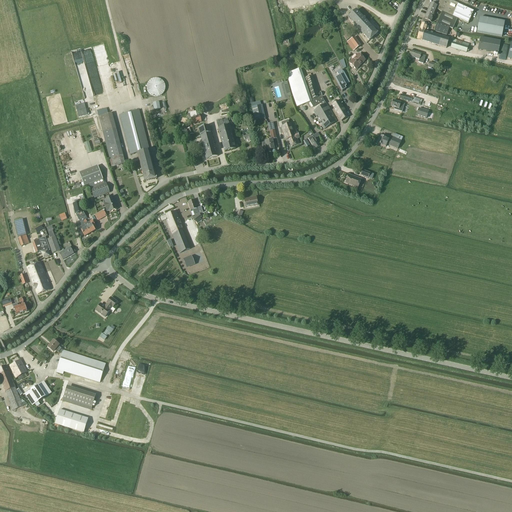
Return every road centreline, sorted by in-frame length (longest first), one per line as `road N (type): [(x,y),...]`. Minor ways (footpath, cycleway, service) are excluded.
road 1 (unclassified): [(0,336),(33,314),(162,182),(297,162),(329,147),(356,109),(401,0)]
road 2 (unclassified): [(423,0),(380,103),(344,159),(312,177),(181,195),(101,263)]
road 3 (unclassified): [(511,378),(144,295),(101,263)]
road 4 (unclassified): [(101,263),(47,326),(0,356)]
road 5 (unknown): [(39,308),(10,221),(24,216),(29,231)]
